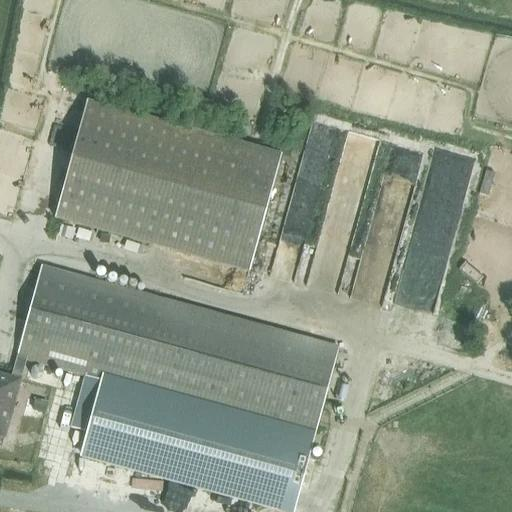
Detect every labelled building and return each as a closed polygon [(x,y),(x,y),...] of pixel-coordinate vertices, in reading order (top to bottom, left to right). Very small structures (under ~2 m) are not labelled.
[(54,220),(249,273),(281,156),(86,103),(54,220)] [(336,130),(312,123),(266,287),(290,293),(336,130)] [(379,140),(350,133),(307,289),(335,297),(379,140)] [(425,154),(393,145),(349,300),(382,309),(425,154)] [(474,160),(438,151),(397,302),(433,311),(474,160)] [(0,375),(0,437),(4,439),(25,362),(85,378),(71,429),(86,434),(80,455),(290,511),(293,511),(314,436),(338,350),(40,269),(11,378),(0,375)] [(35,401),(33,411),(46,414),(48,405),(35,401)]
